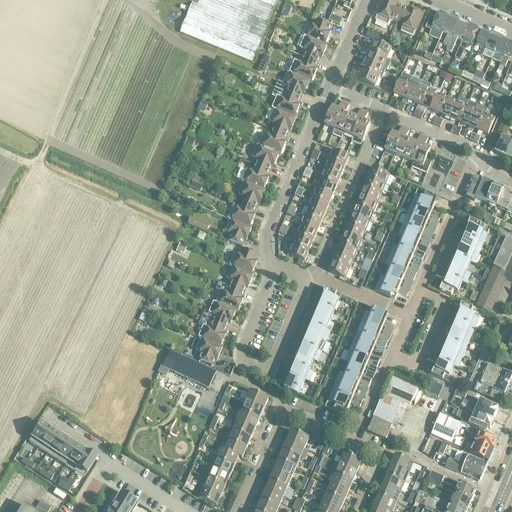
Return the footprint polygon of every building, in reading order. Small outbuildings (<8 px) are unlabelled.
[(180,33),(252,63),(278,0),(185,0),(192,3),(180,33)] [(337,0),(337,1),(344,4),(343,7),(349,10),(350,7),(351,7),(353,0),(337,0)] [(397,22),(402,9),(397,7),(398,5),(386,0),(384,0),(378,16),(375,21),(388,27),(390,21),(391,22),(392,20),(397,22)] [(402,9),(397,22),(402,24),(402,26),(403,26),(401,32),(413,37),(415,32),(415,31),(422,15),(408,9),(408,11),(402,9)] [(431,31),(429,37),(439,41),(443,33),(449,18),(439,13),(436,19),(430,16),(425,29),(431,31)] [(331,15),(328,21),(340,26),(342,19),(331,15)] [(459,22),(449,18),(443,33),(447,35),(443,46),(448,48),(459,22)] [(325,45),(330,32),(332,26),(317,19),(315,24),(314,23),(313,26),(308,24),(303,36),(305,37),(325,45)] [(462,41),(469,26),(459,22),(448,48),(446,51),(452,53),(457,39),(462,41)] [(472,46),(474,42),(479,30),(469,26),(462,41),(455,59),(460,61),(465,50),(472,46)] [(383,36),(369,30),(366,37),(380,43),(383,36)] [(483,56),(492,36),(482,31),(475,46),(481,48),(478,56),(482,58),(483,56)] [(483,56),(492,60),(500,39),(492,36),(483,56)] [(305,37),(300,49),(304,51),(301,57),(304,58),(317,63),(319,58),(321,59),(327,46),(325,45),(305,37)] [(510,43),(500,39),(492,60),(501,64),(510,43)] [(361,48),(387,59),(391,50),(374,42),(371,48),(363,45),(361,48)] [(508,60),(511,61),(511,44),(510,43),(501,64),(498,70),(502,72),(503,67),(505,68),(508,60)] [(366,61),(383,69),(387,59),(361,48),(360,53),(368,56),(366,61)] [(443,60),(433,56),(431,60),(441,65),(443,60)] [(315,69),(317,63),(304,58),(302,63),(300,62),(300,64),(294,61),(290,73),(289,73),(309,82),(311,83),(316,70),(315,69)] [(265,72),(268,63),(262,61),(259,70),(265,72)] [(353,67),(379,78),(383,69),(366,61),(363,67),(355,63),(353,67)] [(375,88),(379,78),(353,67),(352,71),(360,75),(358,81),(375,88)] [(289,73),(290,73),(288,72),(283,83),(278,81),(275,88),(300,99),(302,94),(304,95),(309,82),(289,73)] [(463,72),(461,78),(472,82),(474,77),(463,72)] [(402,74),(393,95),(403,99),(412,78),(402,74)] [(482,81),(478,79),(474,77),(472,82),(480,86),(482,81)] [(401,103),(398,110),(402,112),(407,101),(412,103),(421,82),(412,78),(403,99),(401,104),(401,103)] [(421,82),(412,103),(418,105),(413,116),(417,118),(429,90),(431,86),(421,82)] [(502,85),(495,83),(492,90),(499,93),(502,85)] [(300,99),(275,88),(272,95),(277,97),(272,109),(274,110),(274,109),(294,118),(299,105),(298,104),(300,99)] [(438,94),(429,90),(417,118),(421,120),(426,109),(431,111),(438,94)] [(441,115),(448,98),(438,94),(431,111),(441,115)] [(448,98),(441,115),(450,119),(457,102),(448,98)] [(457,102),(450,119),(459,123),(468,102),(459,98),(457,102)] [(332,108),(325,125),(334,129),(345,104),(341,102),(338,110),(332,108)] [(468,102),(459,123),(469,127),(478,106),(468,102)] [(345,104),(334,129),(332,135),(341,138),(350,116),(346,114),(349,105),(345,104)] [(478,106),(469,127),(478,131),(485,114),(486,114),(488,110),(478,106)] [(273,131),(286,136),(288,131),(290,132),(296,118),(294,118),(274,109),(274,110),(269,121),(274,123),(274,125),(275,126),(273,131)] [(350,116),(341,138),(341,139),(344,133),(353,137),(363,111),(360,110),(356,118),(350,116)] [(362,144),(363,141),(370,124),(365,122),(368,113),(363,111),(353,137),(352,142),(353,142),(353,143),(360,146),(362,145),(362,144)] [(495,118),(486,114),(485,114),(478,131),(488,135),(495,118)] [(498,132),(501,133),(505,135),(511,122),(504,118),(498,132)] [(394,155),(405,129),(401,127),(398,136),(392,133),(384,151),(394,155)] [(403,159),(411,141),(406,139),(409,131),(405,129),(394,155),(403,159)] [(286,136),(273,131),(271,136),(269,135),(269,137),(263,134),(259,145),(258,146),(278,155),(280,156),(286,142),(284,141),(286,136)] [(411,141),(403,159),(413,163),(424,137),(420,135),(416,144),(411,141)] [(503,136),(495,154),(505,159),(511,142),(511,139),(503,135),(503,136)] [(413,163),(411,167),(426,174),(431,162),(426,160),(430,150),(424,147),(428,139),(424,137),(413,163)] [(256,166),(269,172),(271,167),(273,168),(278,155),(258,146),(259,145),(257,145),(252,157),(257,159),(256,160),(258,161),(256,166)] [(349,158),(332,151),(328,160),(345,167),(349,158)] [(324,170),(341,177),(345,167),(328,160),(324,170)] [(263,191),(263,190),(268,178),(267,177),(269,172),(256,166),(254,171),(252,171),(252,172),(246,170),(241,182),(243,183),(243,182),(263,191)] [(389,175),(373,168),(369,178),(385,185),(389,175)] [(320,179),(337,186),(341,177),(324,170),(320,179)] [(195,177),(193,182),(203,186),(205,181),(195,177)] [(365,187),(381,194),(385,185),(369,178),(365,187)] [(483,181),(475,178),(466,198),(474,202),(475,199),(486,203),(494,185),(483,180),(483,181)] [(337,186),(320,179),(316,189),(333,196),(337,186)] [(203,186),(193,182),(191,188),(201,192),(203,186)] [(243,182),(243,183),(238,194),(243,196),(243,198),(244,198),(242,203),(255,209),(257,204),(259,205),(265,191),(263,190),(263,191),(243,182)] [(494,185),(486,203),(496,208),(504,190),(494,185)] [(381,194),(365,187),(361,197),(377,204),(381,194)] [(312,198),(329,205),(333,196),(316,189),(312,198)] [(411,206),(440,219),(442,215),(436,212),(434,213),(432,212),(438,199),(417,190),(411,206)] [(511,193),(504,190),(496,208),(507,213),(511,200),(511,193)] [(357,206),(373,213),(377,204),(361,197),(357,206)] [(308,208),(325,215),(329,205),(312,198),(308,208)] [(255,209),(242,203),(240,208),(238,208),(238,209),(233,207),(227,219),(229,220),(229,219),(249,228),(250,228),(255,215),(253,214),(255,209)] [(373,213),(357,206),(353,215),(369,223),(373,213)] [(430,218),(431,218),(432,220),(438,223),(440,219),(411,206),(406,216),(427,225),(430,218)] [(304,217),(321,224),(325,215),(308,208),(304,217)] [(480,218),(487,221),(490,223),(492,217),(484,214),(485,213),(482,212),(480,218)] [(349,225),(365,232),(369,223),(353,215),(349,225)] [(425,233),(424,232),(427,225),(406,216),(402,226),(432,238),(433,234),(427,232),(425,233)] [(300,226),(317,233),(321,224),(304,217),(300,226)] [(210,226),(191,218),(188,225),(207,233),(210,226)] [(231,236),(230,237),(229,241),(242,246),(244,241),(246,242),(251,228),(250,228),(249,228),(229,219),(229,220),(224,231),(230,233),(229,235),(231,236)] [(493,224),(500,227),(503,222),(496,219),(493,224)] [(462,233),(461,231),(456,228),(454,232),(483,245),(490,229),(470,220),(464,233),(462,233)] [(345,234),(361,241),(365,232),(349,225),(345,234)] [(296,236),(313,243),(317,233),(300,226),(296,236)] [(421,237),(423,238),(424,240),(430,242),(432,238),(402,226),(398,236),(403,238),(418,245),(421,237)] [(200,232),(197,239),(203,242),(206,235),(200,232)] [(460,238),(462,239),(459,246),(479,255),(483,245),(454,232),(452,236),(458,239),(460,238)] [(341,243),(357,251),(361,241),(345,234),(341,243)] [(292,245),(309,252),(313,243),(296,236),(292,245)] [(507,239),(499,236),(490,255),(489,256),(496,259),(493,267),(505,272),(503,278),(505,279),(511,282),(511,241),(507,239)] [(425,254),(419,252),(417,252),(415,252),(418,245),(403,238),(398,248),(423,258),(425,254)] [(188,257),(192,248),(180,242),(176,251),(188,257)] [(337,253),(354,260),(357,251),(341,243),(337,253)] [(297,265),(301,267),(304,262),(305,262),(309,252),(292,245),(288,255),(299,260),(297,265)] [(416,260),(421,262),(423,258),(398,248),(394,246),(390,256),(410,264),(413,257),(414,258),(416,260)] [(453,251),(447,248),(445,252),(470,263),(475,265),(479,255),(459,246),(456,253),(454,253),(453,251)] [(234,254),(229,266),(231,267),(231,266),(251,275),(251,274),(256,262),(255,261),(257,256),(244,250),(242,255),(240,255),(240,256),(234,254)] [(444,256),(450,259),(452,258),(453,259),(450,266),(466,273),(470,263),(445,252),(444,256)] [(333,262),(350,270),(354,260),(337,253),(333,262)] [(416,274),(410,272),(408,272),(407,272),(410,264),(390,256),(385,266),(390,268),(415,278),(416,274)] [(167,267),(173,270),(176,264),(170,262),(167,267)] [(328,272),(345,280),(350,270),(333,262),(328,272)] [(247,289),(253,275),(251,274),(251,275),(231,266),(231,267),(226,278),(231,280),(231,282),(233,282),(230,288),(243,293),(245,288),(247,289)] [(447,273),(446,273),(445,271),(439,268),(437,272),(462,283),(466,285),(471,275),(466,273),(450,266),(447,273)] [(493,267),(491,272),(488,279),(503,285),(505,279),(503,278),(505,272),(493,267)] [(407,280),(413,282),(415,278),(390,268),(386,278),(401,284),(404,277),(406,278),(407,280)] [(439,292),(451,297),(453,291),(457,293),(462,283),(437,272),(435,276),(441,279),(443,278),(445,279),(439,292)] [(401,284),(386,278),(381,276),(374,292),(395,300),(397,295),(397,294),(406,298),(408,294),(402,292),(400,292),(398,291),(401,284)] [(485,284),(500,291),(503,285),(488,279),(485,284)] [(238,313),(244,299),(241,298),(243,293),(230,288),(219,283),(216,289),(221,291),(216,302),(216,303),(236,311),(235,312),(238,313)] [(483,290),(498,297),(500,291),(485,284),(483,290)] [(325,289),(320,302),(318,301),(317,299),(311,297),(309,301),(334,311),(341,295),(325,289)] [(480,296),(495,302),(498,297),(483,290),(480,296)] [(478,302),(493,308),(495,302),(480,296),(478,302)] [(315,307),(317,307),(314,315),(330,321),(334,311),(309,301),(307,305),(313,307),(315,307)] [(201,318),(226,329),(228,323),(230,324),(235,312),(236,311),(216,303),(216,302),(214,302),(209,313),(204,311),(201,318)] [(476,307),(480,309),(491,314),(493,308),(478,302),(476,307)] [(445,316),(475,329),(482,313),(461,304),(456,318),(454,317),(453,315),(447,312),(445,316)] [(382,319),(384,314),(373,309),(370,314),(366,312),(361,323),(382,331),(385,324),(386,325),(387,327),(393,329),(395,325),(386,321),(382,319)] [(311,322),(309,321),(308,319),(302,317),(301,321),(330,333),(334,323),(330,321),(314,315),(311,322)] [(444,320),(450,323),(452,322),(453,323),(450,330),(471,339),(475,329),(445,316),(444,320)] [(497,317),(495,322),(503,325),(505,320),(497,317)] [(226,329),(201,318),(198,325),(203,327),(198,339),(200,339),(220,347),(226,335),(224,334),(226,329)] [(307,326),(309,327),(306,334),(321,341),(326,343),(330,333),(301,321),(299,325),(305,327),(307,326)] [(357,333),(362,335),(386,345),(388,341),(382,339),(380,339),(379,338),(382,331),(361,323),(357,333)] [(447,337),(446,337),(445,335),(439,332),(437,336),(466,349),(471,339),(450,330),(447,337)] [(379,347),(385,349),(386,345),(362,335),(357,333),(353,343),(373,351),(376,344),(378,345),(379,347)] [(303,341),(301,341),(300,339),(294,336),(292,340),(317,351),(321,341),(306,334),(303,341)] [(443,342),(445,343),(442,350),(462,359),(466,349),(437,336),(435,340),(441,343),(443,342)] [(200,339),(195,351),(200,353),(200,354),(202,355),(199,360),(213,366),(215,361),(216,362),(222,348),(220,347),(200,339)] [(298,346),(300,347),(297,354),(313,361),(318,363),(322,353),(317,351),(292,340),(291,344),(297,347),(298,346)] [(486,342),(484,347),(481,354),(482,354),(493,359),(498,347),(486,342)] [(380,361),(374,358),(372,359),(370,358),(373,351),(353,343),(349,352),(378,365),(380,361)] [(439,357),(437,357),(436,355),(430,352),(429,356),(453,367),(458,369),(462,359),(442,350),(439,357)] [(170,352),(163,367),(208,388),(215,373),(170,352)] [(370,366),(376,369),(378,365),(349,352),(344,362),(349,364),(365,371),(368,364),(369,365),(370,366)] [(294,361),(292,361),(292,359),(286,356),(284,360),(309,371),(313,361),(297,354),(294,361)] [(480,361),(470,383),(477,386),(474,392),(499,403),(502,395),(504,396),(511,377),(511,376),(489,367),(493,359),(482,354),(479,361),(480,361)] [(437,363),(431,376),(451,384),(454,379),(449,377),(453,367),(429,356),(427,360),(433,363),(435,362),(437,363)] [(290,366),(292,367),(289,374),(305,381),(309,383),(313,373),(309,371),(284,360),(282,364),(288,367),(290,366)] [(371,381),(365,378),(363,379),(362,378),(365,371),(349,364),(345,374),(370,385),(371,381)] [(362,386),(368,389),(370,385),(345,374),(340,372),(336,382),(356,391),(359,384),(361,385),(362,386)] [(286,381),(284,380),(283,379),(277,376),(275,380),(285,384),(284,385),(289,386),(286,392),(298,397),(305,381),(289,374),(286,381)] [(367,432),(371,433),(386,440),(404,397),(436,411),(441,400),(427,394),(390,378),(367,432)] [(433,380),(427,394),(441,400),(442,399),(451,403),(457,390),(433,380)] [(363,401),(357,398),(355,399),(353,398),(356,391),(336,382),(332,392),(361,405),(363,401)] [(268,400),(250,392),(246,402),(264,410),(268,400)] [(361,405),(332,392),(325,408),(345,417),(351,404),(352,404),(353,406),(359,409),(361,405)] [(232,396),(230,394),(225,393),(221,403),(225,405),(227,399),(230,400),(232,396)] [(478,407),(464,401),(461,408),(464,410),(474,414),(475,414),(493,422),(495,416),(498,410),(480,402),(478,407)] [(259,420),(264,410),(246,402),(242,412),(259,420)] [(460,424),(466,427),(468,428),(469,428),(470,426),(484,432),(485,428),(487,429),(488,428),(489,428),(492,428),(494,424),(493,423),(493,422),(475,414),(474,414),(473,419),(467,416),(468,415),(459,411),(456,418),(464,421),(463,423),(461,422),(460,424)] [(255,429),(257,424),(259,420),(242,412),(237,422),(255,429)] [(440,416),(435,426),(431,435),(451,444),(460,424),(440,416)] [(219,419),(215,417),(212,423),(216,424),(227,429),(229,424),(219,420),(219,419)] [(51,428),(40,422),(27,442),(37,449),(51,428)] [(251,439),(255,429),(237,422),(233,432),(251,439)] [(46,455),(60,434),(51,428),(37,449),(46,455)] [(475,442),(494,450),(497,444),(493,442),(495,439),(469,428),(468,428),(466,432),(478,437),(475,442)] [(304,449),(309,439),(291,431),(286,441),(304,449)] [(246,449),(251,439),(233,432),(229,441),(246,449)] [(56,461),(69,440),(60,434),(46,455),(56,461)] [(65,466),(78,446),(69,440),(56,461),(65,466)] [(242,460),(246,449),(229,441),(224,451),(239,458),(238,458),(242,460)] [(286,441),(282,451),(300,459),(304,449),(286,441)] [(470,454),(489,463),(494,450),(475,442),(473,447),(468,444),(464,452),(468,453),(470,451),(471,451),(470,454)] [(447,445),(442,444),(438,454),(443,456),(447,445)] [(74,472),(87,452),(78,446),(65,466),(74,472)] [(234,467),(238,458),(239,458),(224,451),(220,449),(216,459),(234,467)] [(282,451),(278,461),(296,469),(300,459),(282,451)] [(97,458),(87,452),(74,472),(84,479),(97,458)] [(362,462),(344,454),(339,464),(357,472),(362,462)] [(481,481),(488,464),(469,456),(469,457),(463,454),(459,464),(449,460),(446,468),(461,475),(478,482),(481,481)] [(414,463),(408,460),(396,455),(391,465),(409,473),(414,463)] [(207,467),(212,469),(230,477),(234,467),(216,459),(216,460),(211,458),(207,467)] [(278,461),(273,471),(291,479),(296,469),(278,461)] [(353,482),(357,472),(339,464),(335,474),(353,482)] [(391,465),(387,475),(405,483),(409,473),(391,465)] [(207,479),(226,487),(230,477),(212,469),(207,479)] [(273,471),(269,481),(287,489),(291,479),(273,471)] [(456,489),(454,494),(472,502),(476,491),(461,485),(448,480),(431,472),(427,483),(439,488),(442,483),(446,484),(446,485),(456,489)] [(349,492),(353,482),(335,474),(331,484),(349,492)] [(387,475),(383,485),(401,493),(405,483),(387,475)] [(203,489),(221,497),(226,487),(207,479),(203,489)] [(269,481),(265,491),(283,499),(287,489),(269,481)] [(344,502),(349,492),(331,484),(326,494),(344,502)] [(383,485),(378,495),(396,503),(401,493),(383,485)] [(221,497),(203,489),(198,500),(217,508),(221,497)] [(265,491),(260,501),(278,509),(283,499),(265,491)] [(133,511),(138,504),(119,492),(114,502),(130,511),(133,511)] [(464,511),(433,498),(422,493),(420,492),(415,503),(415,504),(434,511),(464,511)] [(466,511),(472,502),(454,494),(454,495),(451,493),(449,499),(436,493),(433,498),(464,511),(466,511)] [(340,511),(344,502),(326,494),(322,504),(340,511)] [(378,495),(374,505),(389,511),(392,511),(396,503),(378,495)] [(47,511),(50,508),(40,501),(34,511),(47,511)] [(260,501),(256,511),(258,511),(277,511),(278,509),(260,501)] [(130,511),(114,502),(108,510),(111,511),(130,511)]
